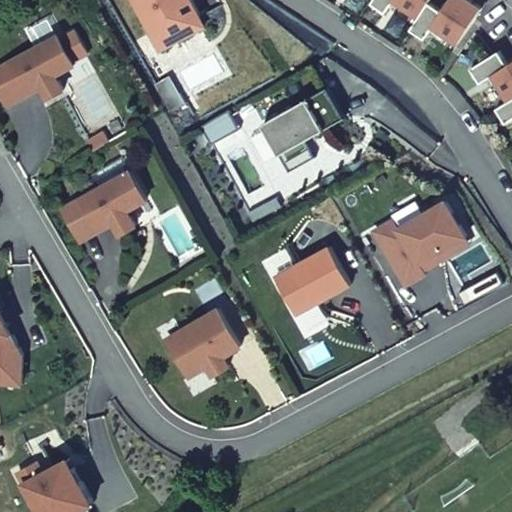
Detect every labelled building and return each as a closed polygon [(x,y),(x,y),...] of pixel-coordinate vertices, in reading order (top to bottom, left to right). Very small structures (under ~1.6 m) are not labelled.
[(192,36),(172,0),(116,0),(150,59),(192,36)] [(370,0),(367,6),(385,17),(394,2),(420,18),(411,34),(424,42),(431,31),(458,48),(482,8),(468,0),(449,0),(441,13),(425,3),(427,0),(370,0)] [(51,46),(0,74),(0,77),(17,108),(33,99),(41,110),(56,101),(47,86),(68,75),(51,46)] [(498,47),(463,68),(476,89),(492,79),(507,103),(492,112),(503,128),(511,122),(511,57),(506,61),(498,47)] [(340,120),(322,90),(257,127),(287,179),(314,164),(301,142),(340,120)] [(125,180),(73,210),(92,242),(109,232),(114,244),(130,234),(121,219),(141,208),(125,180)] [(443,205),(396,233),(392,225),(370,238),(402,292),(423,279),(420,273),(467,246),(443,205)] [(340,291),(318,254),(269,282),(292,320),(340,291)] [(215,316),(164,347),(188,383),(238,353),(215,316)] [(18,357),(0,326),(0,389),(17,390),(18,357)] [(220,364),(205,373),(211,383),(226,373),(220,364)] [(66,461),(49,470),(18,477),(37,511),(83,511),(82,510),(90,505),(66,461)]
